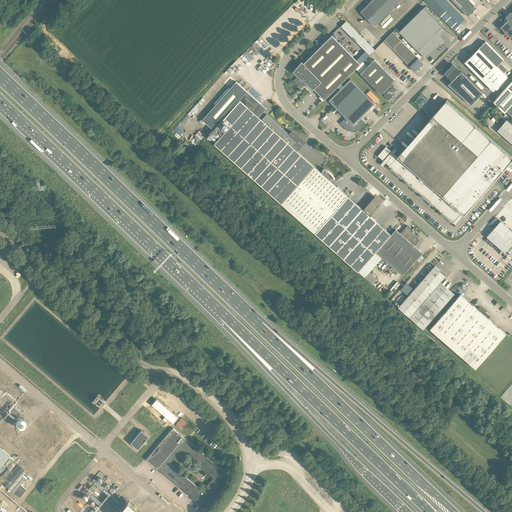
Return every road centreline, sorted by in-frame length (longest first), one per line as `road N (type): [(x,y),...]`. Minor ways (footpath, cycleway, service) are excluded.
road 1 (motorway): [(257,325),(0,76)]
road 2 (motorway): [(0,99),(225,315)]
road 3 (motorway): [(483,511),(257,325)]
road 4 (motorway): [(225,315),(430,511)]
road 5 (motorway): [(453,511),(257,325)]
road 6 (motorway): [(225,315),(268,372),(407,511)]
road 7 (unclassified): [(347,157),(505,0)]
road 8 (unclassified): [(347,157),(289,108),(279,87),(283,59),(343,0)]
road 9 (unclassified): [(456,252),(347,157)]
road 10 (unknown): [(280,92),(264,103),(232,77),(188,127),(194,138)]
